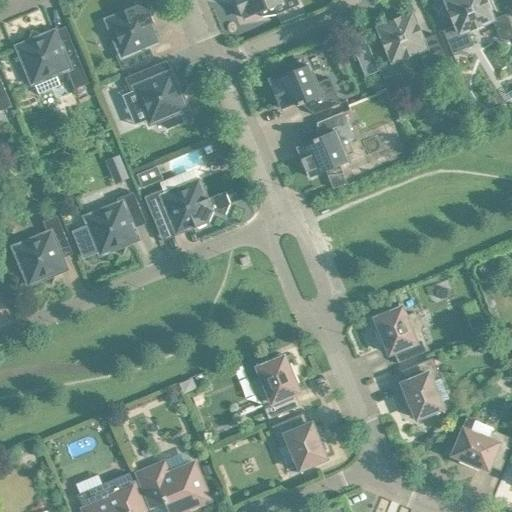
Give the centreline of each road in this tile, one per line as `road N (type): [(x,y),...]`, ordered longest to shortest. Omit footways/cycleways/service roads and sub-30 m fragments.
road 1 (residential): [(275,211),(0,325)]
road 2 (residential): [(275,211),(374,461)]
road 3 (residential): [(219,67),(275,211)]
road 4 (residential): [(219,67),(352,0)]
road 5 (residential): [(257,511),(374,461)]
